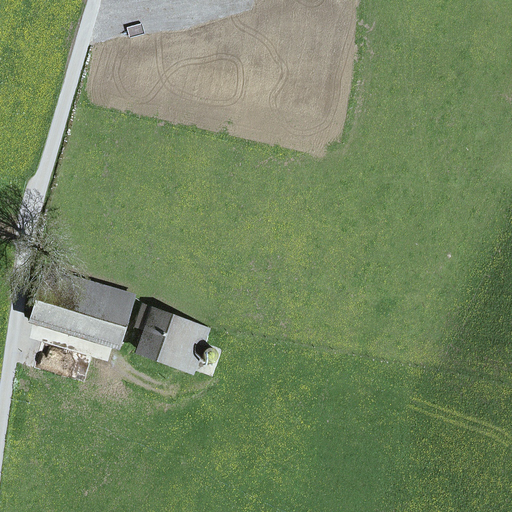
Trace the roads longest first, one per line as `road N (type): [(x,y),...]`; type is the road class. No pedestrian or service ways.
road 1 (unclassified): [(0,418),(43,177),(93,0)]
road 2 (track): [(511,443),(394,393),(217,406),(167,391)]
